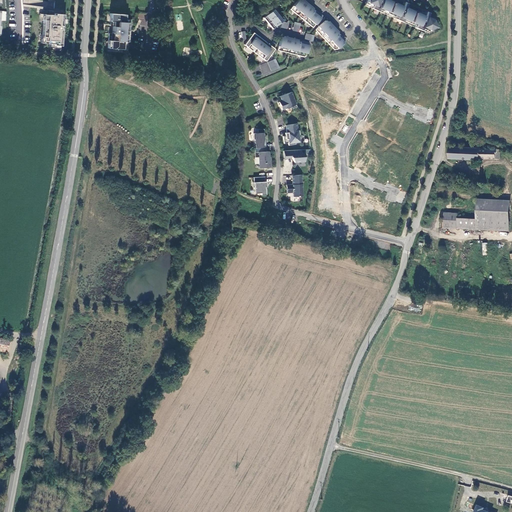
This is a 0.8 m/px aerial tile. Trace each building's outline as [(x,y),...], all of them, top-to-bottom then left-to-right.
[(313,28),(321,17),(319,15),(320,14),(315,9),(314,11),(312,9),(313,8),(302,0),(297,0),(290,9),(313,28)] [(422,29),(425,30),(428,31),(437,28),(434,18),(428,16),(426,18),(423,17),(424,14),(406,6),(404,9),(401,7),(402,5),(391,0),(366,0),(365,4),(371,6),(371,8),(377,11),(378,9),(396,17),(396,19),(403,22),(403,20),(415,26),(415,27),(421,30),(422,29)] [(273,9),(263,18),(272,29),(282,20),(273,9)] [(377,11),(396,19),(396,17),(378,9),(377,11)] [(62,29),(62,26),(64,26),(64,19),(65,19),(65,14),(56,14),(56,12),(51,11),(51,14),(45,14),(45,19),(45,20),(44,36),(45,37),(45,43),(51,44),(51,47),(61,48),(63,48),(63,41),(64,29),(62,29)] [(112,33),(108,33),(107,52),(128,53),(128,51),(122,50),(122,49),(122,45),(128,46),(130,22),(124,22),(125,14),(123,14),(110,13),(109,21),(113,22),(112,33)] [(325,20),(315,30),(334,50),(337,49),(345,42),(343,40),(344,39),(339,33),(338,34),(337,33),(338,32),(328,21),(327,22),(325,20)] [(292,30),(298,32),(300,23),(294,22),(292,30)] [(253,33),(244,45),(265,61),(275,49),(271,46),(271,48),(269,46),(270,45),(258,36),(257,37),(255,36),(256,35),(253,33)] [(304,57),(306,56),(309,44),(307,43),(307,42),(300,40),(299,42),(297,41),(298,40),(283,36),(283,37),(280,37),(277,50),(304,57)] [(275,59),(267,62),(271,71),(279,67),(275,59)] [(297,107),(291,92),(277,97),(279,102),(278,102),(279,102),(281,101),(281,103),(279,104),(281,110),(287,108),(287,109),(291,108),(293,108),(297,107)] [(287,135),(285,136),(282,136),(284,143),(288,143),(288,145),(295,144),(295,142),(299,142),(301,139),(299,130),(297,130),(296,123),(285,125),(286,132),(287,135)] [(255,148),(265,147),(265,137),(264,137),(263,129),(257,129),(257,133),(253,133),(253,139),(255,139),(255,148)] [(500,159),(501,149),(450,147),(450,158),(480,159),(480,158),(500,159)] [(291,157),(294,162),(305,162),(304,153),(301,153),(301,150),(283,151),(283,159),(291,157)] [(269,151),(254,152),(254,157),(258,157),(259,168),(271,167),(270,159),(269,159),(269,151)] [(503,166),(489,166),(490,185),(499,184),(499,176),(503,175),(503,166)] [(301,175),(292,175),(292,184),(286,185),(286,193),(292,193),(293,197),(302,196),(301,175)] [(260,195),(266,195),(266,189),(265,189),(264,187),(266,187),(266,181),(264,181),(264,177),(253,177),(253,182),(252,182),(252,187),(253,187),(254,193),(260,193),(260,195)] [(476,219),(476,229),(487,230),(488,211),(488,203),(477,203),(476,219)] [(510,205),(488,203),(488,211),(510,212),(510,205)] [(509,231),(510,212),(488,211),(487,230),(509,231)] [(458,228),(458,219),(458,214),(444,213),(443,228),(458,228)] [(476,219),(458,219),(458,228),(476,229),(476,219)] [(0,352),(6,354),(9,341),(0,339),(0,352)]
